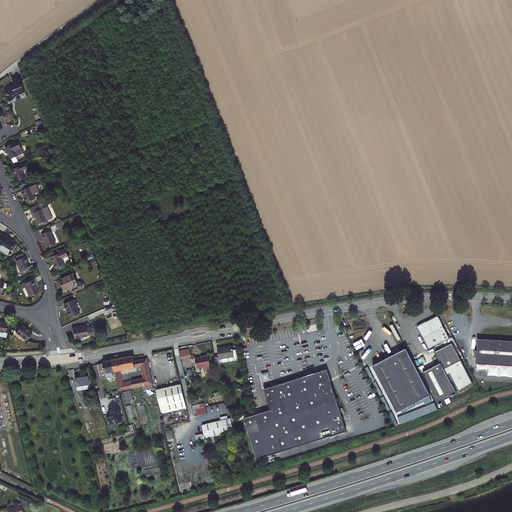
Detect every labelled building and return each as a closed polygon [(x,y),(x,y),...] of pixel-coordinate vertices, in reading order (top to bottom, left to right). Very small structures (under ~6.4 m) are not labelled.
[(19,76),(13,78),(14,83),(13,83),(13,84),(10,85),(9,87),(8,86),(4,90),(9,94),(7,96),(11,100),(15,96),(16,94),(19,93),(20,94),(25,92),(22,84),(22,83),(19,76)] [(10,158),(24,152),(19,140),(5,146),(10,158)] [(17,180),(26,176),(23,171),(28,169),(25,162),(12,168),(17,180)] [(27,202),(36,199),(34,193),(39,191),(36,184),(29,187),(27,182),(20,185),(27,202)] [(40,223),(53,218),(48,206),(45,207),(43,202),(30,208),(33,216),(37,215),(40,223)] [(48,248),(57,244),(51,230),(41,235),(39,230),(34,233),(38,241),(45,242),(48,248)] [(0,250),(8,255),(16,241),(3,233),(2,234),(0,233),(0,250)] [(56,268),(70,262),(65,250),(51,256),(56,268)] [(21,270),(30,266),(25,254),(15,259),(21,270)] [(82,282),(80,281),(78,282),(74,272),(60,278),(64,289),(68,288),(69,290),(73,288),(74,292),(84,288),(84,285),(82,282)] [(39,292),(34,280),(20,285),(25,297),(39,292)] [(70,316),(79,312),(76,305),(77,305),(75,300),(65,304),(70,316)] [(437,316),(417,327),(428,349),(448,339),(437,316)] [(27,339),(32,332),(21,324),(16,331),(27,339)] [(88,334),(93,333),(92,327),(87,328),(87,325),(73,327),(75,337),(88,335),(88,334)] [(511,340),(478,339),(476,363),(506,365),(511,365),(511,340)] [(221,359),(235,354),(233,347),(231,344),(217,348),(219,354),(216,355),(218,363),(222,362),(221,359)] [(450,395),(472,384),(452,344),(435,353),(440,363),(423,371),(438,401),(450,395)] [(183,357),(199,353),(197,346),(181,350),(183,357)] [(221,359),(222,362),(239,356),(235,346),(233,347),(235,354),(221,359)] [(396,412),(429,395),(405,348),(372,365),(396,412)] [(122,368),(142,365),(141,358),(135,359),(134,354),(120,357),(122,368)] [(195,356),(197,368),(210,366),(209,354),(195,356)] [(143,373),(151,371),(148,356),(141,358),(142,365),(143,373)] [(122,369),(122,368),(120,357),(113,359),(116,370),(122,369)] [(107,372),(116,370),(113,359),(104,361),(104,363),(100,364),(103,375),(107,374),(107,372)] [(347,430),(327,368),(323,370),(310,374),(299,378),(264,389),(271,410),(255,415),(244,418),(258,459),(347,430)] [(121,389),(145,384),(144,376),(131,378),(132,381),(125,382),(122,369),(116,370),(121,389)] [(146,388),(154,386),(152,374),(144,376),(145,384),(146,388)] [(76,389),(90,387),(88,376),(74,378),(76,389)] [(162,413),(186,408),(181,384),(156,389),(162,413)] [(131,390),(123,391),(125,403),(133,401),(131,390)] [(86,406),(82,396),(75,398),(79,409),(86,406)] [(192,410),(196,409),(196,415),(206,413),(205,403),(192,405),(192,410)] [(122,422),(118,406),(109,408),(111,414),(107,415),(109,421),(115,419),(116,423),(122,422)] [(205,438),(234,430),(231,417),(202,425),(205,438)]
